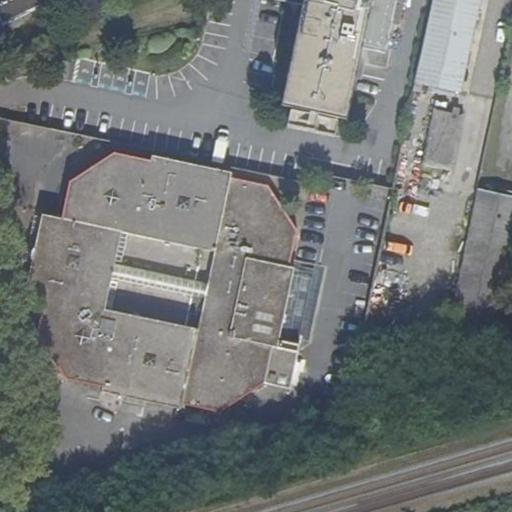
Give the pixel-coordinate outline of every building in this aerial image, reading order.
[(0,0),(0,23),(3,22),(7,29),(64,0),(0,0)] [(287,0),(286,4),(298,6),(277,107),(342,121),(358,51),(383,56),(389,25),(397,26),(402,0),(287,0)] [(431,0),(412,92),(420,94),(422,87),(458,94),(474,24),(478,25),(481,15),(476,14),(479,0),(431,0)] [(70,61),(59,60),(56,78),(67,80),(70,61)] [(421,166),(451,173),(463,116),(434,109),(421,166)] [(259,389),(260,384),(267,350),(272,351),(275,339),(290,273),(285,272),(294,232),(266,189),(229,181),(230,175),(149,158),(148,161),(112,154),(66,181),(57,219),(52,218),(46,251),(51,252),(48,268),(41,267),(35,298),(39,299),(31,336),(61,382),(96,390),(95,397),(176,414),(177,408),(216,417),(259,389)] [(511,197),(477,190),(446,332),(490,342),(511,242),(511,197)] [(291,390),(300,344),(275,339),(272,351),(267,350),(260,384),(291,390)]
